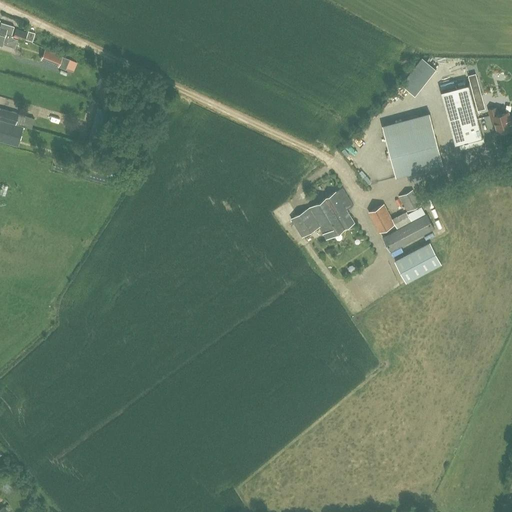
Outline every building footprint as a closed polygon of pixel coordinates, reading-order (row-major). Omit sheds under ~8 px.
[(0,30),(12,34),(15,25),(0,20),(0,19),(0,18),(0,30)] [(14,37),(25,40),(27,32),(17,28),(14,37)] [(12,34),(0,30),(0,43),(2,44),(2,42),(16,47),(19,38),(14,37),(15,35),(12,34)] [(61,64),(64,56),(47,49),(44,58),(61,64)] [(64,56),(60,67),(66,69),(70,58),(64,56)] [(401,84),(410,90),(426,70),(432,74),(436,69),(423,57),(401,84)] [(469,75),(478,110),(485,108),(476,73),(469,75)] [(456,143),(459,142),(460,149),(486,143),(470,83),(441,90),(453,133),(456,143)] [(0,119),(6,121),(15,124),(18,112),(0,107),(0,119)] [(511,119),(511,120),(509,111),(498,114),(496,107),(489,109),(491,117),(494,116),(498,132),(511,128),(511,119)] [(430,114),(383,127),(396,176),(443,164),(430,114)] [(87,143),(104,148),(112,121),(94,116),(87,143)] [(23,126),(15,124),(6,121),(0,119),(0,139),(1,140),(18,144),(23,126)] [(319,227),(327,239),(355,222),(347,209),(353,205),(343,188),(292,218),(303,236),(319,227)] [(421,205),(413,190),(399,197),(407,212),(421,205)] [(392,219),(384,204),(369,212),(380,233),(395,225),(392,219)] [(408,213),(412,222),(426,215),(422,206),(408,213)] [(392,219),(398,230),(412,222),(406,212),(392,219)] [(427,214),(412,222),(398,230),(383,238),(391,252),(435,229),(427,214)] [(430,241),(395,260),(406,281),(444,260),(432,240),(430,241)]
